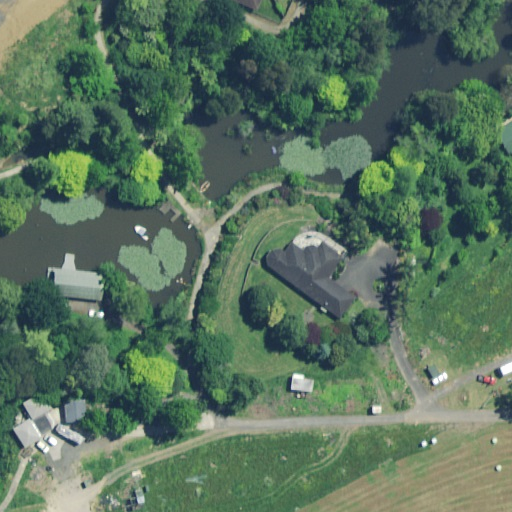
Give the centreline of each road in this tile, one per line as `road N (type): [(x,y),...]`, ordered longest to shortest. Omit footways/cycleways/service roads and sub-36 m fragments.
road 1 (track): [(511,211),(466,227),(411,301),(383,309),(309,357),(243,368),(149,416),(92,416)]
road 2 (primary): [(511,338),(229,511)]
